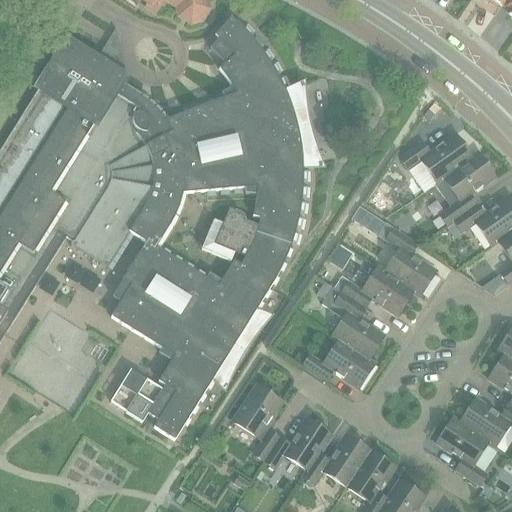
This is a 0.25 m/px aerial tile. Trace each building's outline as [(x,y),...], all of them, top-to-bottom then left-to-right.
[(164,1),(177,9),(179,18),(189,24),(200,22),(207,11),(205,2),(205,0),(144,0),(150,3),(151,0),(154,0),(161,4),(164,1)] [(481,35),(501,51),(511,37),(511,29),(496,16),(481,35)] [(0,342),(65,238),(72,243),(70,246),(107,270),(129,234),(145,244),(122,281),(111,298),(120,303),(110,319),(161,351),(158,355),(170,362),(157,383),(164,387),(161,391),(130,371),(109,404),(141,424),(147,415),(157,422),(153,429),(174,442),(215,375),(223,380),(259,323),(251,318),(272,285),(277,277),(281,270),(285,261),(287,254),(291,244),(295,246),(298,235),(294,234),(295,230),(299,230),(302,220),(298,219),(299,214),(303,215),(304,204),(300,203),(301,199),(305,199),(306,188),(302,188),(302,183),(306,183),(306,172),(302,172),(302,164),(313,161),(298,95),(287,98),(283,90),(287,88),(282,78),(278,80),(276,76),(279,74),(274,64),(270,66),(268,62),(271,60),(265,51),(262,53),(259,50),(262,47),(255,38),(252,41),(249,38),(252,35),(245,27),(242,29),(236,24),(230,19),(214,37),(218,41),(209,50),(224,65),(218,70),(223,77),(226,80),(229,86),(231,88),(221,94),(223,99),(220,100),(219,97),(212,99),(213,103),(208,105),(206,101),(199,104),(201,108),(195,110),(194,106),(187,109),(188,113),(165,122),(159,115),(153,109),(147,103),(139,98),(105,77),(109,70),(67,44),(0,150),(0,342)] [(437,185),(443,180),(470,160),(453,136),(429,154),(422,144),(399,160),(407,171),(420,162),(437,185)] [(447,228),(453,223),(453,222),(476,206),(469,197),(494,179),(477,155),(470,160),(443,180),(437,185),(434,187),(450,209),(439,217),(447,228)] [(491,247),(497,243),(497,242),(511,231),(511,204),(508,199),(483,216),(476,206),(453,222),(453,223),(447,228),(454,238),(461,234),(474,224),(491,247)] [(358,210),(351,221),(359,226),(367,215),(358,210)] [(399,251),(384,274),(412,293),(412,294),(418,298),(435,273),(409,256),(416,246),(387,226),(377,240),(386,246),(389,244),(399,251)] [(349,229),(340,244),(348,249),(358,234),(349,229)] [(511,231),(497,242),(497,243),(511,263),(511,265),(499,274),(507,285),(511,281),(511,231)] [(348,284),(341,295),(364,310),(370,301),(396,317),(412,294),(412,293),(384,274),(377,269),(362,293),(348,284)] [(499,274),(480,289),(493,298),(505,290),(505,289),(508,287),(507,285),(499,274)] [(341,295),(348,284),(341,279),(334,290),(341,295)] [(323,301),(331,289),(324,284),(316,296),(323,301)] [(331,339),(338,343),(367,362),(367,361),(383,337),(357,320),(364,310),(341,295),(334,290),(331,289),(323,301),(320,307),(342,322),(331,339)] [(66,403),(103,340),(54,312),(41,335),(38,333),(31,345),(22,340),(6,368),(66,403)] [(511,329),(497,352),(504,357),(504,356),(511,361),(511,329)] [(374,365),(367,361),(367,362),(338,343),(323,366),(309,357),(302,368),(325,383),(332,373),(357,390),(374,365)] [(298,354),(293,361),(300,365),(304,358),(298,354)] [(511,396),(511,400),(507,407),(511,410),(511,361),(504,356),(504,357),(488,381),(511,396)] [(253,456),(264,463),(279,440),(269,433),(276,422),(271,419),(281,404),(256,388),(232,423),(262,442),(253,456)] [(475,400),(459,424),(459,425),(487,444),(494,449),(509,425),(511,426),(511,410),(507,407),(501,417),(475,400)] [(472,467),(487,444),(459,425),(459,424),(452,420),(436,445),(462,462),(455,472),(478,487),(486,476),(472,467)] [(284,457),(306,472),(307,471),(318,456),(330,438),(306,421),(289,446),(279,440),(264,463),(274,471),(284,457)] [(323,473),(346,488),(369,453),(345,437),(328,463),(318,456),(307,471),(306,472),(302,479),(314,487),(323,473)] [(379,511),(386,502),(386,501),(376,495),(393,469),(369,453),(346,488),(369,504),(363,511),(379,511)] [(484,468),(511,509),(511,508),(511,478),(498,458),(484,468)] [(259,475),(254,482),(262,487),(265,482),(264,478),(259,475)] [(239,477),(234,485),(244,492),(249,484),(239,477)] [(415,511),(424,499),(398,483),(386,501),(386,502),(379,511),(415,511)]
